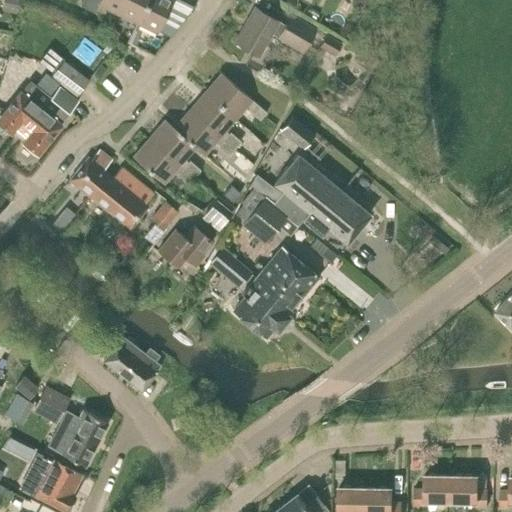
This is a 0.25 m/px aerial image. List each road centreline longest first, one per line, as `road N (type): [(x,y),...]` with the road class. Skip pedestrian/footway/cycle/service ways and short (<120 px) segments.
road 1 (secondary): [(191,489),(511,246)]
road 2 (unclassified): [(223,511),(325,440),(511,425)]
road 3 (residential): [(30,189),(75,136),(113,116),(213,0)]
road 4 (residential): [(140,418),(0,285)]
